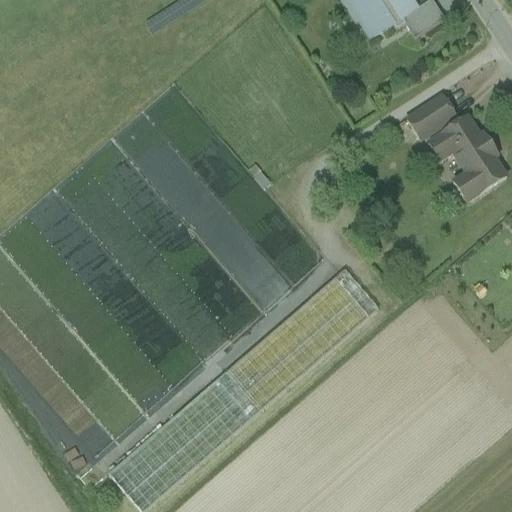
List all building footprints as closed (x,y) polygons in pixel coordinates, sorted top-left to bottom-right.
[(416,14),(406,0),(346,0),(359,21),(368,15),(383,37),(393,30),(416,15),(416,14)] [(431,4),(416,14),(416,15),(393,30),(396,35),(405,30),(414,44),(444,24),(431,4)] [(441,100),(406,123),(420,145),(456,122),(441,100)] [(479,140),(467,122),(427,148),(439,166),(452,158),(465,178),(453,186),(466,207),(506,181),(494,163),(497,161),(482,138),(479,140)] [(92,300),(64,311),(75,339),(49,350),(72,357),(77,343),(126,402),(113,407),(118,419),(89,443),(96,450),(92,461),(268,315),(245,308),(243,305),(214,296),(209,311),(195,294),(187,300),(189,295),(171,273),(138,286),(142,296),(133,300),(124,289),(128,277),(115,282),(122,299),(113,307),(98,289),(89,293),(92,300)] [(149,511),(378,314),(343,274),(108,479),(136,511),(149,511)]
